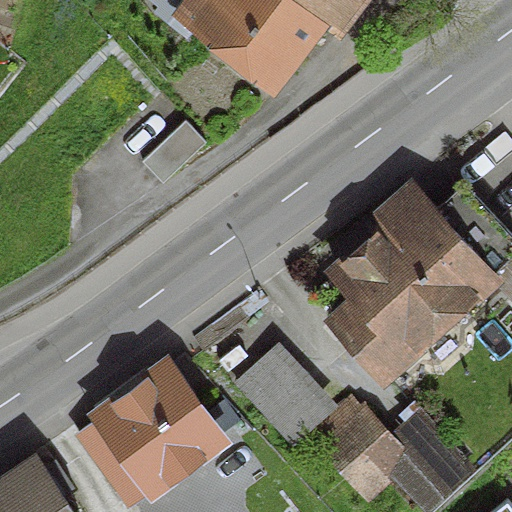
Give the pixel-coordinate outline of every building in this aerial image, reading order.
[(181,0),(174,9),(263,78),(324,0),(181,0)] [(180,120),(137,161),(158,182),(201,141),(180,120)] [(431,210),(418,194),(332,271),(354,295),(329,317),(376,370),(485,273),(511,302),(511,243),(458,186),(431,210)] [(270,350),(228,385),(276,443),(318,408),(270,350)] [(164,365),(74,432),(125,501),(215,434),(164,365)] [(362,409),(318,447),(354,487),(397,448),(362,409)] [(41,472),(32,458),(0,479),(0,511),(67,511),(55,493),(67,486),(52,464),(41,472)]
